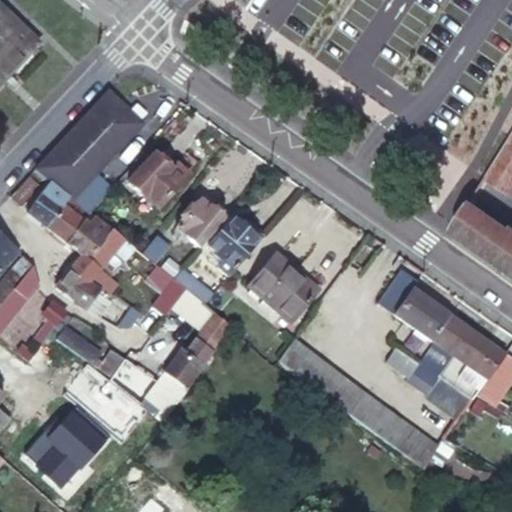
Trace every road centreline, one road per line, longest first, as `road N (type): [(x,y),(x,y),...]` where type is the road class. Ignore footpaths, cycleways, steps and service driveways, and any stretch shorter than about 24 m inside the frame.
road 1 (residential): [(511,299),(133,30)]
road 2 (unknown): [(367,196),(465,0)]
road 3 (residential): [(0,170),(133,30)]
road 4 (unknown): [(364,0),(276,131)]
